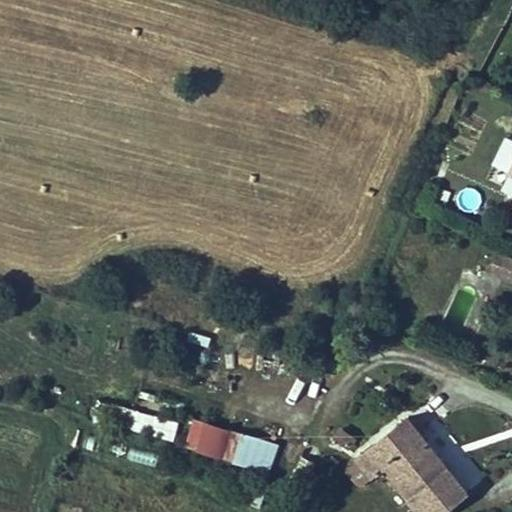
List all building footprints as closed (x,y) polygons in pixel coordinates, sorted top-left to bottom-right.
[(495,262),(496,271),(511,278),(511,258),(503,255),(495,262)] [(424,326),(418,338),(456,356),(462,343),(424,326)] [(98,400),(92,418),(121,426),(120,428),(173,443),(179,423),(98,400)] [(423,511),(442,511),(468,491),(409,417),(358,458),(373,477),(386,466),(423,511)] [(269,475),(279,445),(192,418),(182,448),(269,475)] [(355,437),(342,427),(335,438),(347,447),(355,437)] [(358,458),(346,467),(362,485),(373,477),(358,458)]
